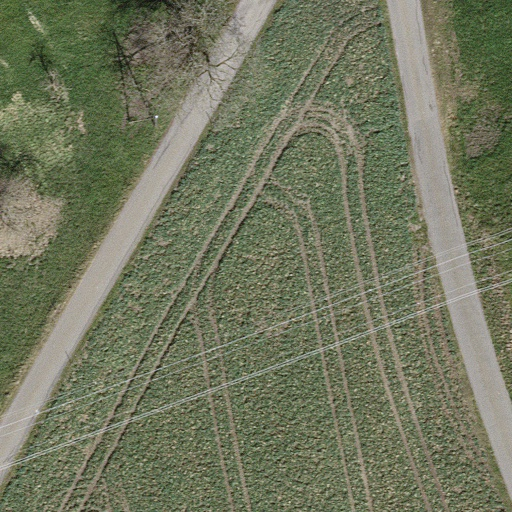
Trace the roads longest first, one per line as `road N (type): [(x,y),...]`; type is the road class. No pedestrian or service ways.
road 1 (residential): [(0,472),(268,0)]
road 2 (tertiary): [(403,0),(484,368),(511,451)]
